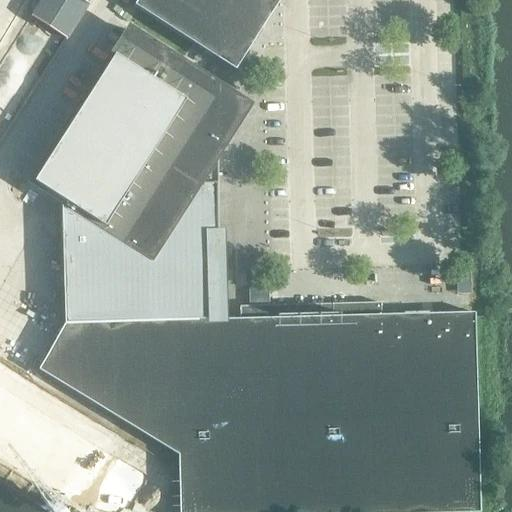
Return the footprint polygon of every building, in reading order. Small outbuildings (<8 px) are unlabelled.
[(40,0),(31,17),(66,40),(89,6),(88,5),(91,0),(40,0)] [(139,10),(193,45),(216,60),(217,62),(218,62),(218,55),(233,65),(250,39),(253,41),(255,37),(258,39),(264,30),(261,28),(263,24),(260,22),(274,0),(137,0),(134,7),(139,10)] [(216,185),(217,87),(129,31),(32,183),(151,259),(197,185),(216,185)] [(148,263),(61,208),(64,325),(219,320),(216,185),(197,185),(151,259),(148,263)] [(64,325),(38,370),(118,419),(178,456),(179,511),(479,511),(474,313),(467,314),(381,316),(381,303),(240,307),(240,320),(219,320),(64,325)]
